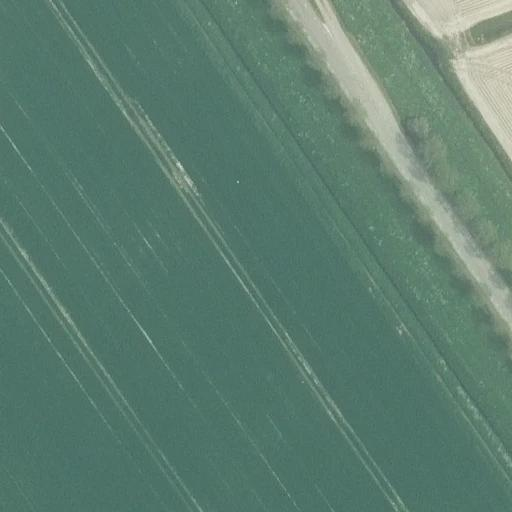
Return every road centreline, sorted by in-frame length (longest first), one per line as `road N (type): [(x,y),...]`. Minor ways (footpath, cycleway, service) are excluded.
road 1 (tertiary): [(511,312),(293,0)]
road 2 (track): [(417,0),(511,143)]
